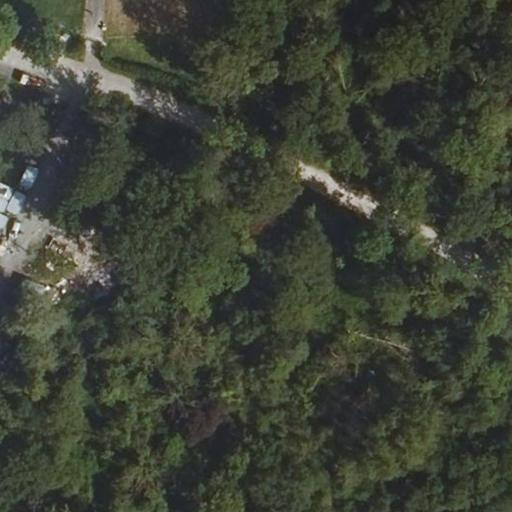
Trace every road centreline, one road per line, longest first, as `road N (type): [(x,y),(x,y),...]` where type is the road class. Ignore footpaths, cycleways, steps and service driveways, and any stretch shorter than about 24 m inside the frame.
road 1 (unclassified): [(0,41),(256,145),(511,299)]
road 2 (track): [(256,145),(360,0)]
